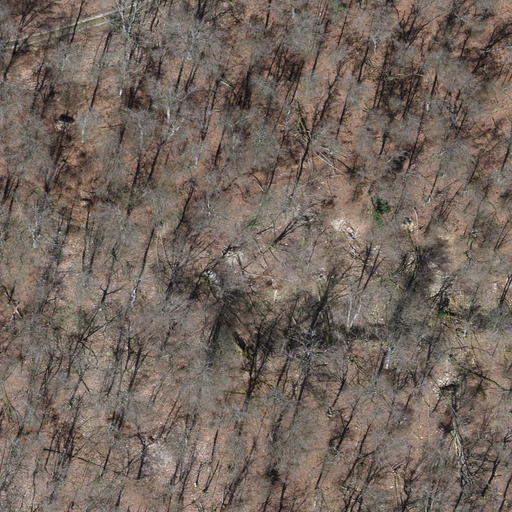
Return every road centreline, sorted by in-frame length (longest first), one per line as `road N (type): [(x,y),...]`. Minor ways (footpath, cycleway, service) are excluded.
road 1 (track): [(0,177),(96,226),(511,118)]
road 2 (track): [(160,0),(0,44)]
